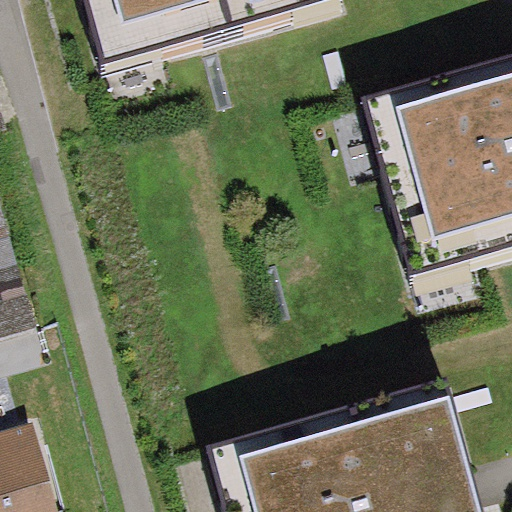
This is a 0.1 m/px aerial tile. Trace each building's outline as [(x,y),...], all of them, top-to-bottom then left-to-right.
[(117,0),(129,41),(274,0),(117,0)] [(511,100),(401,130),(434,255),(511,234),(511,100)] [(0,336),(33,327),(0,213),(0,336)] [(468,511),(443,423),(244,480),(253,511),(468,511)] [(0,436),(0,511),(57,511),(34,427),(0,436)]
